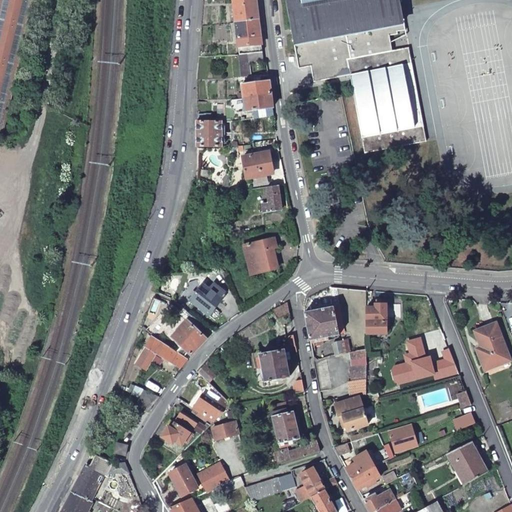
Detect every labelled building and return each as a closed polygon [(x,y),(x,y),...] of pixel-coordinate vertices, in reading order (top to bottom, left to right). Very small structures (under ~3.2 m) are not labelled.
[(0,0),(0,141),(1,142),(34,0),(0,0)] [(235,23),(258,19),(257,9),(256,3),(255,0),(232,0),(235,19),(233,19),(233,23),(235,23)] [(349,70),(350,75),(351,81),(354,94),(365,152),(426,141),(409,48),(400,49),(392,51),(390,35),(398,34),(397,31),(405,30),(399,0),(285,0),(297,62),(298,68),(303,67),(310,66),(313,82),(337,78),(342,71),(349,70)] [(261,51),(258,19),(235,23),(238,56),(248,54),(261,51)] [(262,61),(261,51),(248,54),(249,63),(262,61)] [(343,77),(350,75),(349,70),(342,71),(337,78),(343,77)] [(239,94),(239,100),(271,94),(269,77),(261,78),(262,83),(259,83),(259,81),(252,81),(252,80),(246,80),(246,85),(244,85),(244,94),(239,94)] [(260,117),(274,115),(271,94),(239,100),(240,106),(246,106),(246,112),(251,112),(251,114),(258,113),(258,111),(259,111),(260,117)] [(195,122),(195,147),(220,147),(220,121),(195,122)] [(242,158),(246,179),(273,173),(269,152),(242,158)] [(281,208),(277,185),(266,186),(268,202),(262,204),(264,211),(281,208)] [(255,241),(261,270),(275,267),(271,248),(275,247),(273,237),(255,241)] [(11,280),(3,278),(0,291),(0,309),(3,311),(11,280)] [(188,301),(207,315),(218,300),(207,292),(209,290),(200,283),(188,301)] [(287,302),(273,310),(278,319),(289,312),(287,302)] [(365,306),(366,333),(387,331),(385,305),(388,305),(388,302),(374,302),(374,305),(365,306)] [(178,314),(185,320),(169,335),(188,353),(204,338),(190,324),(196,317),(185,307),(178,314)] [(334,307),(305,311),(310,340),(339,335),(334,307)] [(478,348),(486,369),(511,360),(497,322),(477,330),(483,346),(478,348)] [(185,356),(151,336),(135,362),(144,368),(153,353),(149,351),(151,349),(179,365),(185,356)] [(287,347),(295,345),(294,336),(285,338),(287,347)] [(341,340),(343,352),(343,353),(350,352),(347,339),(341,340)] [(333,343),(335,355),(343,352),(341,340),(333,343)] [(352,396),(368,393),(368,386),(367,349),(351,352),(354,366),(351,367),(354,380),(349,382),(352,396)] [(260,355),(263,368),(287,364),(284,350),(260,355)] [(314,361),(319,390),(327,389),(320,359),(314,361)] [(203,363),(197,371),(207,382),(213,375),(203,363)] [(287,364),(263,368),(266,383),(290,378),(287,364)] [(304,391),(302,380),(295,384),(290,385),(291,393),(304,391)] [(380,389),(383,396),(393,394),(390,385),(387,386),(387,387),(380,389)] [(152,403),(154,404),(158,396),(137,387),(134,392),(141,395),(137,404),(149,409),(152,403)] [(461,408),(471,405),(466,390),(465,391),(456,394),(458,399),(460,406),(461,408)] [(304,391),(291,393),(280,395),(281,400),(296,397),(297,402),(306,401),(304,391)] [(199,412),(196,416),(207,422),(210,424),(229,405),(222,397),(217,405),(202,395),(194,409),(199,412)] [(334,404),(339,417),(343,415),(348,430),(368,424),(367,419),(360,396),(334,404)] [(275,430),(297,425),(293,411),(288,412),(286,403),(276,404),(278,414),(271,415),(275,430)] [(210,424),(207,422),(204,426),(181,412),(172,426),(169,425),(162,436),(173,443),(175,441),(182,446),(185,441),(188,442),(193,434),(191,433),(194,429),(201,434),(207,427),(210,424)] [(458,430),(475,423),(471,413),(453,420),(458,430)] [(238,433),(234,416),(222,420),(224,424),(212,427),(216,439),(238,433)] [(300,438),(297,425),(275,430),(279,447),(291,444),(290,440),(300,438)] [(412,425),(390,432),(397,452),(418,446),(412,425)] [(201,434),(188,447),(196,454),(203,446),(205,447),(210,442),(209,440),(210,439),(207,427),(201,434)] [(320,451),(316,439),(300,445),(300,447),(289,451),(288,448),(274,452),(278,464),(320,451)] [(489,471),(474,441),(446,454),(454,469),(456,469),(463,485),(489,471)] [(115,453),(124,455),(126,445),(118,443),(115,453)] [(335,446),(339,455),(351,452),(348,443),(335,446)] [(347,468),(352,478),(376,466),(367,451),(357,457),(352,460),(355,463),(347,468)] [(73,491),(90,499),(91,496),(103,474),(108,477),(127,470),(123,460),(111,463),(92,453),(73,491)] [(182,453),(177,458),(181,462),(186,457),(182,453)] [(199,473),(208,490),(225,483),(231,481),(220,462),(199,473)] [(170,473),(183,496),(198,487),(185,465),(170,473)] [(352,478),(358,489),(368,484),(369,486),(376,482),(375,480),(381,477),(376,466),(352,478)] [(311,496),(325,489),(314,468),(299,475),(304,486),(295,490),(301,502),(311,496)] [(382,475),(386,482),(397,477),(394,470),(390,472),(382,475)] [(292,473),(279,477),(283,491),(285,491),(296,486),(292,473)] [(231,481),(225,483),(229,492),(244,485),(241,477),(231,481)] [(279,477),(245,488),(252,502),(283,491),(279,477)] [(337,511),(325,489),(311,496),(319,511),(337,511)] [(369,511),(373,511),(396,500),(391,489),(377,497),(375,494),(366,499),(368,503),(366,505),(369,511)] [(61,511),(87,511),(93,501),(90,499),(73,491),(61,511)] [(169,511),(199,511),(191,498),(168,509),(169,511)] [(373,511),(399,511),(402,511),(396,500),(373,511)] [(414,511),(443,511),(437,500),(421,509),(414,511)]
